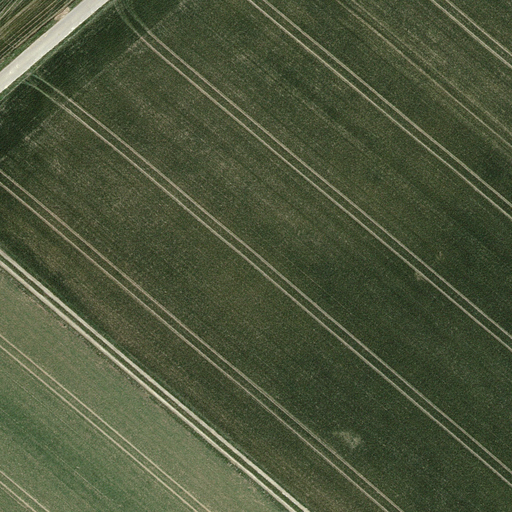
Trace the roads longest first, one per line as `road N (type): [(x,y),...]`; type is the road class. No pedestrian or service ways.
road 1 (track): [(0,263),(291,511)]
road 2 (track): [(99,0),(0,84)]
